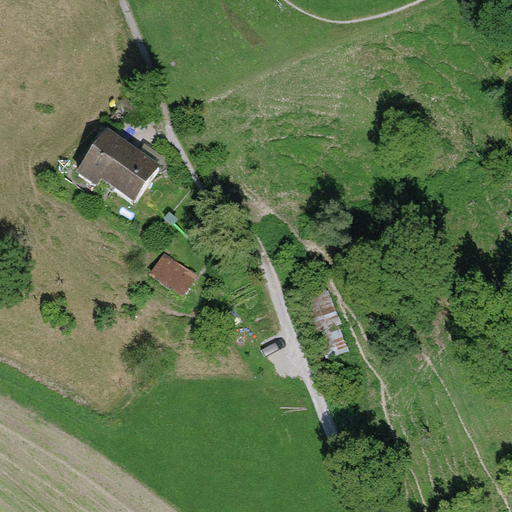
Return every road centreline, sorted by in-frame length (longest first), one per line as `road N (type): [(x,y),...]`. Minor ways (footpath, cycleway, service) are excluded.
road 1 (track): [(370,511),(255,249),(202,186),(173,135),(133,133)]
road 2 (track): [(125,0),(173,135)]
road 3 (track): [(286,0),(345,23),(420,0)]
